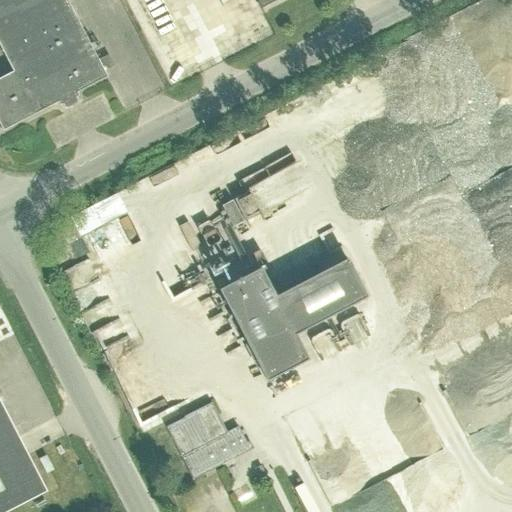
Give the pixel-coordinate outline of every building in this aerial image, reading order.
[(76,91),(106,76),(97,58),(96,58),(66,0),(0,0),(0,47),(12,70),(0,76),(0,126),(2,130),(57,101),(59,105),(61,103),(63,107),(67,107),(75,103),(77,100),(75,96),(78,95),(76,91)] [(108,189),(63,214),(73,231),(117,206),(108,189)] [(221,206),(233,227),(243,221),(232,200),(221,206)] [(219,289),(266,381),(307,359),(295,334),(367,297),(347,259),(275,296),(260,268),(219,289)] [(0,511),(4,511),(46,491),(0,402),(0,511)] [(165,427),(180,457),(192,480),(250,451),(238,427),(226,433),(212,404),(182,419),(181,418),(165,427)] [(227,482),(233,497),(244,493),(238,478),(227,482)]
